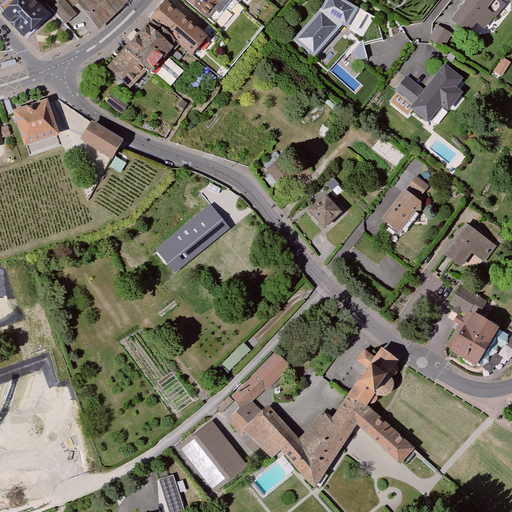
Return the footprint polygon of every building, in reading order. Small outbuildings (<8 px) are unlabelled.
[(15,0),(3,12),(27,38),(51,15),(36,0),(15,0)] [(77,4),(99,29),(117,14),(103,0),(46,0),(48,1),(49,0),(68,0),(75,6),(77,4)] [(59,0),(52,7),(66,23),(77,14),(65,0),(59,0)] [(103,0),(117,14),(131,0),(103,0)] [(181,45),(195,57),(216,33),(178,0),(167,0),(151,19),(153,21),(181,45)] [(181,0),(207,21),(224,0),(181,0)] [(355,12),(332,0),(329,0),(323,12),(347,26),(355,12)] [(503,1),(501,0),(465,0),(449,20),(471,39),(503,1)] [(323,12),(296,43),(316,60),(343,30),(323,12)] [(127,51),(155,75),(181,45),(153,21),(127,51)] [(430,38),(445,47),(452,34),(437,25),(430,38)] [(125,52),(108,69),(131,92),(148,75),(125,52)] [(503,77),(510,62),(502,58),(495,73),(503,77)] [(464,78),(445,63),(425,89),(407,75),(394,91),(412,105),(410,107),(429,122),(442,105),(449,110),(463,92),(457,86),(464,78)] [(106,101),(122,113),(129,104),(113,92),(106,101)] [(178,105),(184,109),(188,103),(182,99),(178,105)] [(47,103),(16,114),(27,147),(59,136),(47,103)] [(124,141),(91,122),(80,140),(113,159),(124,141)] [(281,160),(266,173),(280,188),(295,174),(281,160)] [(428,189),(414,179),(406,191),(420,201),(428,189)] [(406,191),(383,221),(402,236),(426,206),(420,201),(406,191)] [(327,196),(308,214),(324,232),(344,214),(327,196)] [(203,198),(185,213),(200,231),(197,236),(205,246),(232,224),(226,217),(221,220),(203,198)] [(465,225),(443,257),(465,272),(473,259),(485,266),(498,247),(465,225)] [(162,265),(147,276),(164,298),(179,286),(162,265)] [(489,302),(462,287),(450,307),(469,318),(450,352),(476,367),(478,368),(501,328),(481,317),(489,302)] [(227,375),(251,350),(243,343),(219,368),(227,375)] [(399,363),(382,351),(376,359),(361,348),(348,367),(362,376),(350,393),(369,406),(399,363)] [(292,369),(277,354),(230,400),(245,415),(292,369)] [(301,440),(268,405),(245,432),(271,461),(281,452),(317,492),(357,431),(402,469),(417,451),(350,393),(333,418),(322,414),(301,440)] [(253,471),(211,420),(175,450),(217,500),(253,471)] [(183,511),(175,475),(159,479),(167,511),(183,511)]
